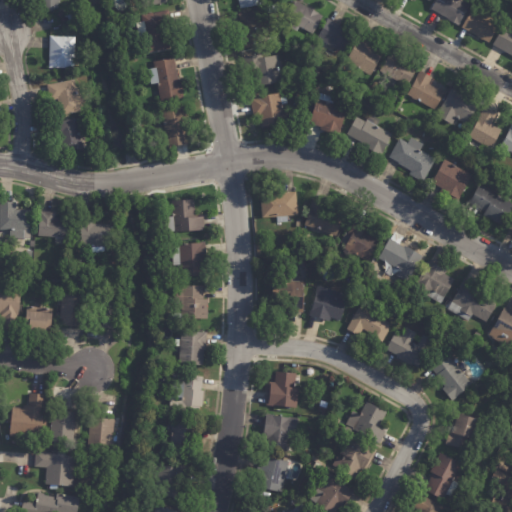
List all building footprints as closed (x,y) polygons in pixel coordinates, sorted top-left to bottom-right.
[(61,0),(50,13),(38,2),(40,0),(61,0)] [(166,0),(167,3),(142,8),(140,0),(166,0)] [(265,0),(266,5),(240,10),(238,0),(265,0)] [(461,0),(471,6),(459,26),(431,9),(436,0),(461,0)] [(297,3),(307,9),(308,8),(319,14),(319,15),(323,17),(313,35),(300,28),(297,32),(289,27),(291,23),(286,20),(296,2),(297,3)] [(273,14),(265,15),(264,8),(278,5),(280,12),(273,14)] [(168,13),(171,26),(165,28),(169,49),(148,53),(141,16),(168,11),(168,13)] [(480,39),(462,28),(472,11),(499,26),(489,44),(480,39)] [(265,39),(266,46),(242,50),(239,35),(241,34),(238,16),(259,12),(265,39)] [(329,20),(355,35),(344,54),(317,39),(328,20),(329,20)] [(77,28),(64,31),(63,27),(76,23),(77,28)] [(509,30),(510,31),(510,30),(511,31),(511,57),(492,46),(503,27),(509,30)] [(74,51),(73,70),(48,69),(49,37),(74,38),(74,51)] [(362,39),(374,45),(371,50),(382,56),(371,77),(346,64),(359,37),(362,39)] [(126,54),(121,55),(119,45),(130,43),(132,53),(126,54)] [(390,55),(401,61),(402,60),(417,69),(407,88),(379,72),(389,54),(390,55)] [(245,73),(243,59),(260,56),(261,60),(278,57),(282,84),(257,88),(255,74),(246,75),(245,73)] [(174,60),(178,81),(180,81),(183,99),(160,103),(157,85),(150,86),(148,71),(154,69),(153,63),(174,59),(174,60)] [(421,72),(432,79),(429,85),(445,94),(435,112),(407,96),(420,72),(421,72)] [(49,97),(46,86),(74,81),(76,91),(82,89),(85,105),(79,107),(80,113),(60,116),(57,100),(49,102),(49,97)] [(451,90),(479,105),(468,126),(455,119),(452,126),(436,117),(451,90)] [(280,97),(282,110),(285,110),(288,124),(262,129),(260,117),(254,118),(250,99),(280,94),(280,97)] [(321,131),(320,131),(321,128),(310,125),(317,100),(318,100),(320,94),(336,99),(334,105),(347,109),(339,137),(321,131)] [(186,146),(168,149),(161,113),(186,108),(190,127),(185,128),(188,145),(186,146)] [(485,108),(497,115),(491,126),(501,131),(492,150),(468,138),(484,108),(485,108)] [(363,149),(364,146),(347,135),(356,118),(365,123),(370,115),(380,121),(377,126),(392,136),(379,159),(362,149),(363,149)] [(79,136),(82,151),(63,155),(59,135),(54,137),(51,125),(76,120),(79,136)] [(142,132),(133,134),(132,122),(141,121),(142,132)] [(511,154),(500,148),(511,125),(511,154)] [(411,139),(423,146),(420,151),(436,160),(423,184),(409,176),(411,173),(398,165),(399,164),(389,158),(400,140),(407,145),(411,139)] [(101,149),(94,151),(93,145),(99,143),(101,149)] [(449,163),(472,176),(457,202),(441,193),(442,190),(432,184),(445,161),(449,163)] [(486,218),(483,217),(485,214),(469,204),(479,186),(511,204),(511,209),(502,227),(486,218)] [(282,192),(297,192),(298,215),(287,216),(287,222),(277,222),(277,217),(262,217),(261,191),(279,190),(279,192),(282,192)] [(316,198),(332,203),(329,211),(343,216),(336,236),(304,225),(314,197),(316,198)] [(195,214),(195,217),(203,216),(204,231),(173,232),(173,231),(165,231),(165,217),(172,216),(171,201),(194,200),(195,214)] [(9,229),(0,229),(0,202),(15,202),(14,210),(31,210),(31,229),(9,229)] [(41,211),(55,212),(55,217),(70,218),(69,238),(38,236),(39,211),(41,211)] [(358,218),(368,224),(364,231),(380,240),(368,262),(344,248),(352,234),(348,231),(356,217),(358,218)] [(107,246),(104,247),(104,252),(87,253),(87,247),(80,248),(79,219),(94,219),(94,224),(109,224),(110,246),(107,246)] [(155,231),(147,232),(146,226),(154,224),(155,231)] [(390,239),(403,247),(404,245),(422,256),(407,282),(382,267),(385,262),(378,258),(389,239),(390,239)] [(206,244),(207,260),(204,260),(205,275),(180,277),(180,265),(173,265),(172,247),(179,247),(179,244),(206,242),(206,244)] [(430,261),(447,270),(445,274),(455,279),(441,303),(414,288),(429,260),(430,261)] [(465,280),(482,289),(480,295),(497,304),(487,322),(472,314),(468,321),(448,310),(464,280),(465,280)] [(284,312),(274,312),(273,282),(302,281),(303,311),(284,312)] [(13,332),(1,330),(2,319),(0,319),(0,286),(20,288),(16,332),(13,332)] [(203,288),(203,299),(208,299),(207,319),(171,318),(171,313),(181,313),(181,310),(176,309),(176,301),(172,301),(173,288),(181,288),(181,286),(203,286),(203,288)] [(324,319),(310,315),(318,286),(346,294),(344,300),(346,301),(340,320),(326,316),(325,319),(324,319)] [(80,327),(59,325),(62,294),(86,297),(82,328),(80,327)] [(114,327),(114,329),(90,327),(93,295),(117,298),(114,327)] [(43,333),(27,331),(28,325),(24,325),(27,305),(52,309),(49,327),(46,327),(45,333),(43,333)] [(356,334),(347,329),(360,306),(392,324),(382,342),(369,335),(370,333),(363,329),(359,336),(356,334)] [(506,309),(511,312),(511,349),(489,336),(504,308),(506,309)] [(416,335),(412,342),(417,345),(423,335),(433,340),(418,367),(386,349),(395,333),(401,336),(406,327),(416,333),(416,335)] [(207,334),(206,350),(204,350),(203,365),(178,364),(179,346),(174,346),(175,339),(180,340),(180,331),(207,332),(207,334)] [(445,331),(456,336),(453,343),(442,338),(445,331)] [(476,332),(481,335),(477,342),(472,339),(476,332)] [(460,369),(472,384),(452,401),(442,389),(445,387),(436,376),(437,375),(430,366),(446,353),(460,369)] [(168,367),(167,374),(158,373),(159,366),(168,367)] [(284,373),(296,374),(295,388),(298,389),(296,408),(276,406),(276,407),(266,406),(268,382),(275,383),(275,372),(284,373)] [(202,379),(201,391),(203,391),(201,407),(191,406),(190,413),(169,411),(173,374),(202,377),(202,379)] [(31,394),(45,395),(42,418),(46,419),(45,427),(42,427),(40,440),(9,437),(12,408),(24,409),(24,406),(28,406),(29,393),(31,394)] [(387,434),(380,446),(357,433),(356,436),(345,430),(354,412),(361,416),(368,403),(388,414),(382,425),(388,428),(386,432),(387,433),(387,434)] [(64,412),(76,413),(73,444),(49,442),(52,410),(64,412)] [(284,416),(299,418),(296,437),(289,436),(287,452),(266,449),(268,439),(263,439),(266,414),(284,416)] [(446,442),(450,428),(453,429),(458,414),(481,421),(475,440),(470,439),(466,451),(445,444),(446,442)] [(112,420),(114,420),(111,451),(87,449),(90,417),(112,420)] [(198,427),(196,443),(191,442),(188,459),(167,455),(173,421),(199,425),(198,427)] [(376,453),(366,472),(360,469),(355,478),(336,469),(343,456),(340,454),(349,436),(377,450),(376,453)] [(57,485),(45,484),(46,468),(34,467),(35,452),(74,455),(72,486),(57,485)] [(458,471),(453,481),(459,484),(451,497),(446,495),(443,500),(424,490),(433,473),(430,472),(440,453),(462,464),(458,471)] [(284,461),(288,462),(282,493),(250,486),(254,467),(260,468),(263,456),(284,461)] [(181,470),(175,497),(155,493),(161,465),(181,470)] [(351,497),(342,508),(339,506),(334,511),(327,511),(310,499),(329,473),(354,492),(351,497)] [(511,478),(511,511),(506,511),(492,504),(495,498),(502,502),(506,495),(499,491),(508,476),(511,478)] [(55,498),(56,498),(57,494),(79,498),(76,511),(21,511),(23,501),(35,503),(38,493),(44,494),(44,496),(55,498)] [(439,511),(418,511),(419,511),(412,507),(419,494),(442,507),(439,511)]
